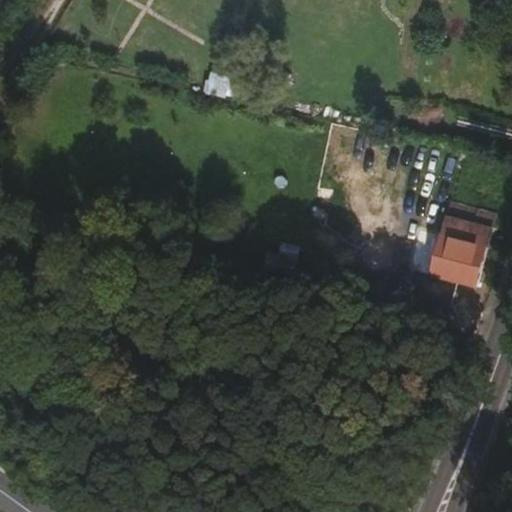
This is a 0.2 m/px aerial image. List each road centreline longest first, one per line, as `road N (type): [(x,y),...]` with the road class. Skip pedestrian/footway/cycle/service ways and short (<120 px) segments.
road 1 (primary): [(427,511),(511,283)]
road 2 (track): [(0,126),(79,0)]
